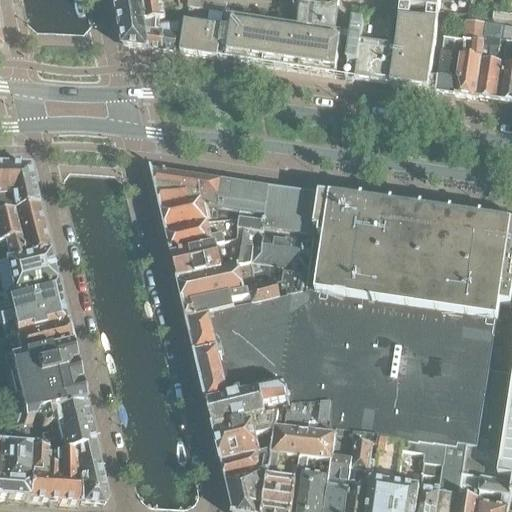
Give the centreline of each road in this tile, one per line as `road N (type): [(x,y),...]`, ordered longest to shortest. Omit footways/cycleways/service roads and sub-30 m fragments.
road 1 (residential): [(31,128),(121,511)]
road 2 (tertiary): [(511,143),(121,94)]
road 3 (residential): [(216,511),(129,130)]
road 4 (tertiary): [(129,130),(511,183)]
